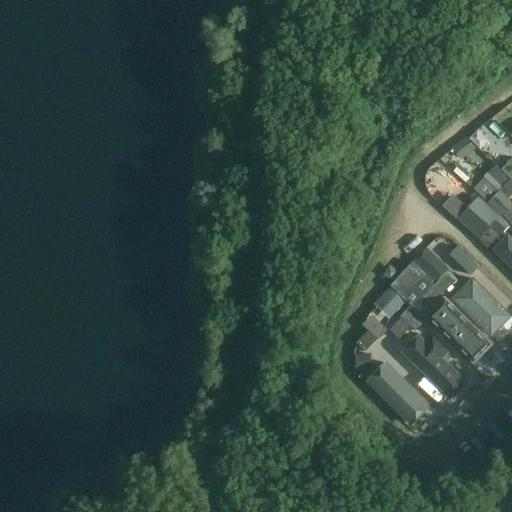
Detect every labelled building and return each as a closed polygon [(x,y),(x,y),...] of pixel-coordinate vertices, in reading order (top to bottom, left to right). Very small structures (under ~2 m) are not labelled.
[(474,131),(490,156),(511,142),(495,118),(474,131)] [(510,180),(511,177),(511,157),(500,169),(510,180)] [(511,195),(511,181),(510,180),(502,188),(488,203),(497,212),(503,217),(504,216),(511,223),(511,221),(511,204),(508,200),(511,195)] [(497,212),(479,196),(458,220),(475,235),(488,248),(500,235),(510,224),(503,217),(497,212)] [(511,243),(504,236),(490,251),(511,272),(511,243)] [(462,245),(454,252),(473,272),(481,265),(462,245)] [(447,269),(433,257),(422,269),(435,281),(447,269)] [(447,273),(435,285),(444,294),(456,282),(447,273)] [(488,339),(509,317),(470,278),(449,300),(488,339)] [(444,294),(435,285),(423,297),(432,306),(444,294)] [(391,288),(379,301),(393,314),(405,302),(391,288)] [(489,345),(443,300),(436,307),(425,318),(472,364),(489,345)] [(400,316),(402,319),(390,331),(399,339),(411,327),(415,331),(425,321),(410,306),(400,316)] [(369,331),(357,344),(366,352),(377,340),(369,331)] [(423,342),(417,336),(400,353),(448,399),(465,381),(444,362),(449,357),(428,337),(423,342)] [(409,427),(429,407),(382,362),(362,382),(409,427)]
